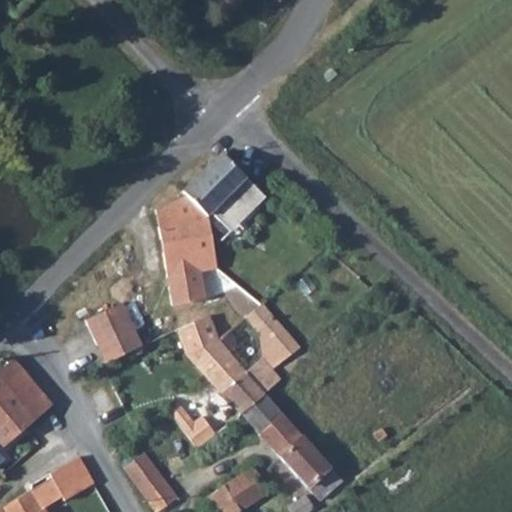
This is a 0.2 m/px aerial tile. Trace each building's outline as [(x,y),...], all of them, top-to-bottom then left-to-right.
[(261,199),(221,160),(181,196),(185,200),(154,215),(158,235),(207,224),(206,221),(211,219),(220,228),(226,221),(233,227),(261,199)] [(214,258),(207,224),(158,235),(167,283),(223,270),(222,265),(221,257),(214,258)] [(167,283),(174,327),(210,317),(230,310),(223,270),(167,283)] [(246,319),(261,307),(252,297),(236,310),(246,319)] [(240,417),(265,395),(279,382),(271,368),(298,347),(261,307),(246,319),(261,333),(263,356),(245,370),(219,342),(210,317),(174,327),(183,355),(240,417)] [(96,375),(121,359),(103,319),(77,331),(96,375)] [(124,367),(121,359),(96,375),(98,380),(124,367)] [(9,364),(0,371),(0,449),(47,406),(9,364)] [(259,437),(284,418),(265,395),(240,417),(231,424),(242,435),(251,427),(259,437)] [(214,434),(202,417),(193,422),(180,406),(171,412),(195,448),(214,434)] [(342,485),(284,418),(259,437),(318,506),(342,485)] [(378,447),(387,440),(379,431),(370,438),(378,447)] [(125,472),(152,511),(163,511),(178,501),(145,457),(125,472)] [(88,485),(74,458),(43,474),(58,502),(88,485)] [(242,511),(265,496),(248,471),(209,497),(217,511),(242,511)] [(0,509),(0,511),(42,511),(28,492),(0,509)] [(288,509),(289,511),(312,511),(313,511),(302,499),(288,509)]
